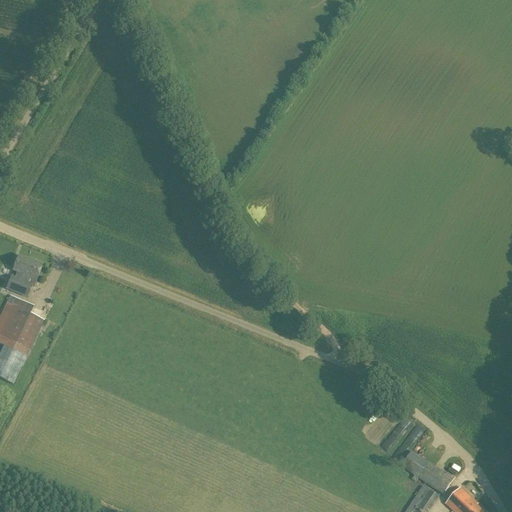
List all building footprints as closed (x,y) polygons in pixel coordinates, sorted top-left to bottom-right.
[(31,266),(33,259),(30,258),(29,260),(19,256),(14,271),(18,272),(16,279),(12,277),(8,289),(21,294),(24,284),(25,285),(28,278),(23,276),(27,265),(31,266)] [(24,284),(21,294),(29,296),(32,287),(33,287),(35,285),(43,263),(33,259),(31,266),(27,265),(23,276),(28,278),(25,285),(24,284)] [(0,379),(13,386),(44,321),(30,314),(34,307),(10,296),(0,316),(0,345),(3,347),(0,353),(0,379)] [(446,475),(412,452),(402,467),(444,495),(455,478),(447,473),(446,475)] [(429,511),(439,497),(423,486),(405,511),(429,511)] [(484,511),(477,506),(478,504),(462,489),(447,504),(455,511),(484,511)]
